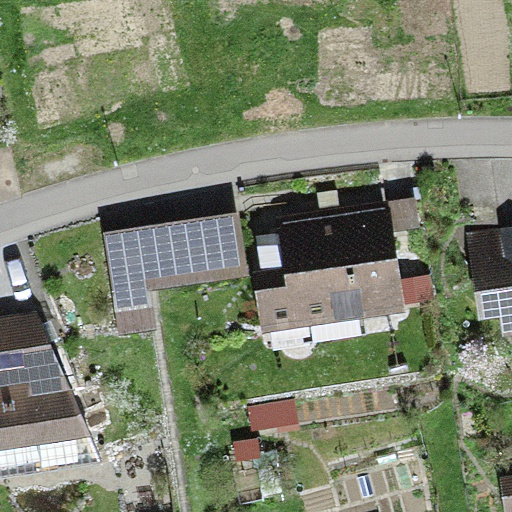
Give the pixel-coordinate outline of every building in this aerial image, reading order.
[(31,61),(51,59),(48,34),(28,36),(31,61)] [(283,221),(285,235),(260,238),(266,279),(259,280),(266,325),(398,305),(383,206),(283,221)] [(511,226),(473,235),(479,277),(501,275),(506,318),(511,322),(511,226)] [(149,325),(142,287),(247,269),(240,227),(106,247),(118,329),(149,325)] [(0,478),(101,463),(37,315),(0,320),(0,478)]
